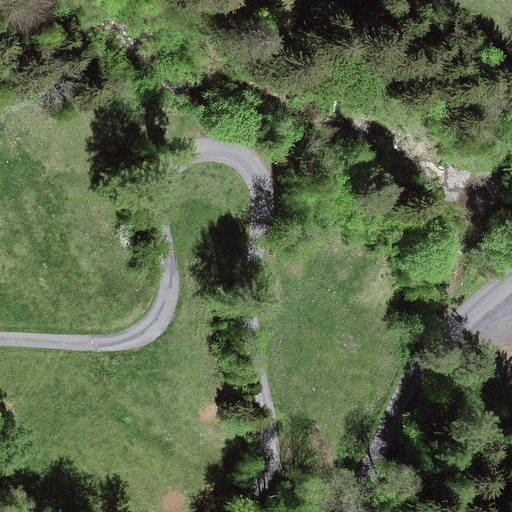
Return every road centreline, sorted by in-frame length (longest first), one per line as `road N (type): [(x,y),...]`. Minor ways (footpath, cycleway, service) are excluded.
road 1 (track): [(0,338),(100,346),(145,330),(167,301),(165,181),(190,153),(230,150),(246,160),(264,193),(250,296),(267,431),(240,511)]
road 2 (unclassified): [(511,275),(438,342),(411,379),(352,511)]
